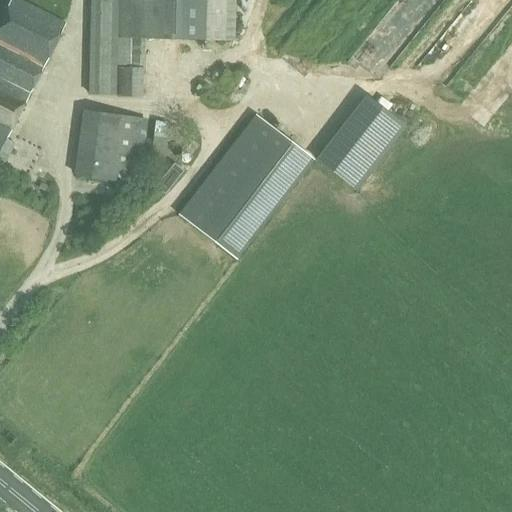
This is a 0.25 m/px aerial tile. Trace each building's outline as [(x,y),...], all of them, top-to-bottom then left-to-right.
[(0,136),(6,139),(66,24),(19,0),(10,0),(0,21),(0,136)] [(235,0),(120,0),(119,37),(117,37),(117,0),(89,0),(88,96),(116,96),(117,66),(143,66),(144,39),(204,40),(234,41),(235,0)] [(142,97),(143,69),(118,68),(118,97),(142,97)] [(356,182),(410,121),(377,93),(324,154),(356,182)] [(132,183),(141,119),(86,111),(77,175),(132,183)] [(180,216),(220,247),(221,247),(238,260),(316,162),(258,117),(180,216)]
